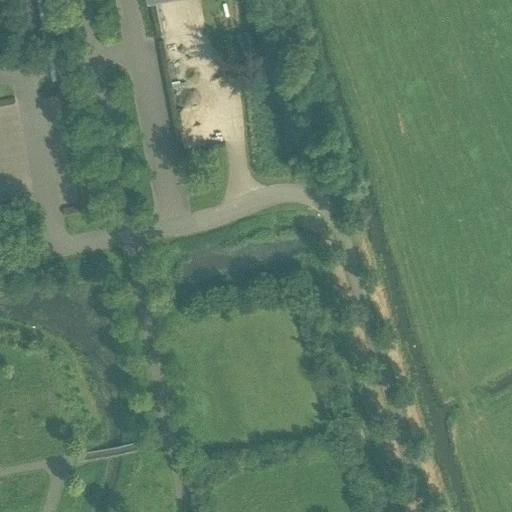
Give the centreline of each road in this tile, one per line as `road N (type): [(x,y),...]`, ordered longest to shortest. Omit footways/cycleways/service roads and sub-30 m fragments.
road 1 (unknown): [(136,50),(176,224)]
road 2 (unknown): [(26,73),(136,50),(131,0)]
